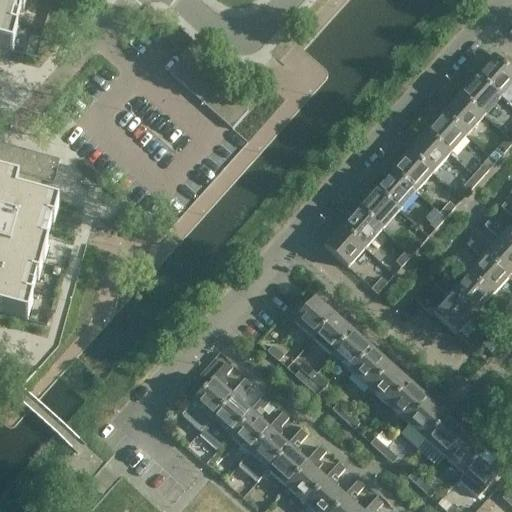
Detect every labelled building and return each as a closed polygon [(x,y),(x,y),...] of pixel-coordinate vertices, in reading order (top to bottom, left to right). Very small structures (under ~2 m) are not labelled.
[(0,0),(0,49),(12,53),(26,0),(0,0)] [(174,27),(164,38),(182,54),(192,43),(174,27)] [(169,75),(178,83),(194,65),(185,57),(169,75)] [(511,74),(493,58),(476,78),(500,99),(511,86),(511,74)] [(194,65),(178,83),(187,91),(203,73),(194,65)] [(203,73),(187,91),(196,99),(212,81),(203,73)] [(476,78),(459,96),(483,118),(500,99),(476,78)] [(212,81),(196,99),(205,107),(221,89),(212,81)] [(221,89),(205,107),(214,115),(230,97),(221,89)] [(459,96),(442,115),(467,137),(483,118),(459,96)] [(230,97),(214,115),(222,122),(239,105),(230,97)] [(239,105),(222,122),(232,131),(232,130),(248,112),(239,105)] [(442,115),(425,134),(450,156),(467,137),(442,115)] [(425,134),(408,153),(433,175),(450,156),(425,134)] [(490,158),(496,163),(511,145),(511,143),(507,139),(490,158)] [(8,182),(0,179),(0,314),(27,321),(58,208),(35,202),(40,182),(52,185),(58,162),(0,145),(0,170),(10,173),(8,182)] [(408,153),(391,172),(416,194),(433,175),(408,153)] [(479,182),(489,171),(483,166),(473,177),(479,182)] [(391,172),(375,191),(399,212),(416,194),(391,172)] [(479,182),(473,177),(463,188),(469,193),(479,182)] [(375,191),(358,209),(382,231),(399,212),(375,191)] [(506,201),(500,208),(506,213),(511,207),(506,201)] [(445,220),(455,209),(449,204),(439,214),(445,220)] [(358,209),(341,228),(365,250),(382,231),(358,209)] [(445,220),(439,214),(429,226),(435,231),(445,220)] [(489,220),(483,227),(489,232),(495,226),(489,220)] [(511,224),(500,238),(511,248),(511,224)] [(365,250),(341,228),(323,248),(348,270),(365,250)] [(511,248),(500,238),(483,257),(507,279),(510,281),(511,279),(511,277),(510,276),(511,273),(511,248)] [(472,240),(466,247),(472,252),(478,245),(472,240)] [(411,257),(421,247),(415,241),(405,252),(411,257)] [(411,257),(405,252),(395,263),(401,269),(411,257)] [(483,257),(481,260),(466,276),(491,298),(493,300),(496,297),(493,295),(507,279),(483,257)] [(455,259),(449,265),(455,271),(461,264),(455,259)] [(466,276),(449,295),(474,317),(477,319),(479,316),(476,314),(491,298),(466,276)] [(438,278),(433,284),(438,290),(444,283),(438,278)] [(371,291),(377,296),(387,285),(381,280),(371,291)] [(314,300),(308,295),(302,302),(307,307),(314,300)] [(474,317),(449,295),(432,315),(459,339),(462,336),(459,334),(474,317)] [(416,303),(422,308),(428,302),(422,297),(416,303)] [(293,324),(312,342),(334,317),(315,300),(293,324)] [(334,317),(312,342),(331,359),(353,334),(334,317)] [(353,334),(331,359),(350,376),(372,351),(353,334)] [(267,354),(278,363),(283,357),(272,348),(267,354)] [(372,351),(350,376),(369,393),(391,368),(372,351)] [(225,364),(220,370),(227,376),(232,370),(225,364)] [(391,368),(369,393),(388,410),(409,385),(391,368)] [(305,388),(310,382),(299,372),(294,378),(305,388)] [(233,398),(214,381),(189,408),(192,410),(194,408),(210,422),(208,425),(209,425),(233,398)] [(244,381),(239,387),(245,393),(251,387),(244,381)] [(305,388),(316,398),(321,392),(310,382),(305,388)] [(409,385),(388,410),(406,427),(428,402),(409,385)] [(233,398),(209,425),(210,427),(213,424),(229,439),(227,442),(228,442),(252,415),(233,398)] [(263,398),(257,404),(264,410),(269,404),(263,398)] [(428,402),(406,427),(425,444),(447,419),(428,402)] [(342,422),(348,416),(337,406),(331,412),(342,422)] [(252,415),(228,442),(229,444),(232,441),(248,456),(246,459),(271,432),(252,415)] [(281,415),(276,421),(283,427),(288,421),(281,415)] [(342,422),(353,431),(358,425),(348,416),(342,422)] [(447,419),(425,444),(444,461),(466,436),(447,419)] [(271,432),(246,459),(248,461),(250,458),(267,473),(264,475),(265,476),(290,449),(271,432)] [(300,432),(295,437),(301,443),(307,437),(300,432)] [(466,436),(444,461),(463,477),(485,453),(466,436)] [(380,456),(386,450),(375,440),(369,446),(380,456)] [(319,448),(314,454),(320,460),(325,454),(319,448)] [(290,449),(265,476),(267,477),(269,475),(285,490),(283,492),(284,493),(308,466),(290,449)] [(380,456),(391,466),(396,460),(386,450),(380,456)] [(485,453),(463,477),(454,487),(459,491),(462,488),(471,497),(477,490),(482,495),(504,471),(485,453)] [(339,477),(344,471),(338,465),(332,471),(339,477)] [(308,466),(284,493),(286,494),(288,492),(305,507),(302,510),(303,510),(327,483),(308,466)] [(418,490),(423,484),(412,474),(407,480),(418,490)] [(327,483),(303,510),(305,511),(307,509),(310,511),(334,511),(346,500),(327,483)] [(358,494),(364,489),(357,483),(352,488),(358,494)] [(418,490),(429,499),(434,493),(423,484),(418,490)] [(511,488),(501,501),(510,509),(511,506),(511,488)] [(376,499),(370,505),(377,511),(382,505),(376,499)] [(359,511),(346,500),(334,511),(359,511)]
